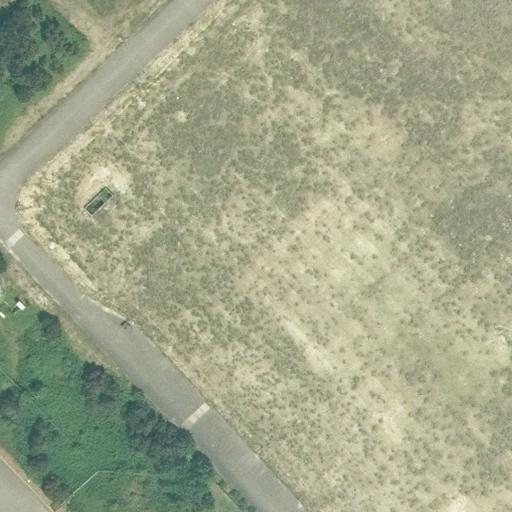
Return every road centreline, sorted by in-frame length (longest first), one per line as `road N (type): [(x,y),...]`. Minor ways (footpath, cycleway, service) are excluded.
road 1 (unknown): [(0,222),(275,511)]
road 2 (unknown): [(177,0),(0,172)]
